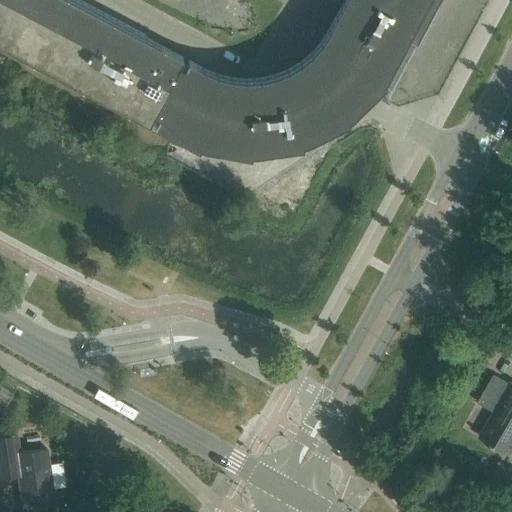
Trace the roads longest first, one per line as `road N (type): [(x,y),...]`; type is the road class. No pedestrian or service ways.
road 1 (tertiary): [(275,488),(0,334)]
road 2 (unclassified): [(296,500),(415,283)]
road 3 (unclassified): [(394,273),(275,488)]
road 4 (unclassified): [(467,155),(442,178),(394,273)]
road 5 (unclassified): [(415,283),(464,191),(467,155)]
